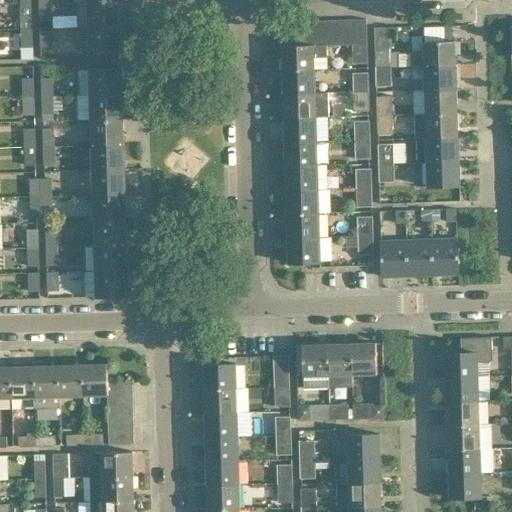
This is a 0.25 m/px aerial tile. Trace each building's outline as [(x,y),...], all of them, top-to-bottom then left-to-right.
[(121,26),(120,1),(89,2),(89,27),(121,26)] [(33,3),(20,4),(21,22),(33,22),(33,3)] [(51,21),(50,3),(39,3),(40,21),(51,21)] [(354,43),(354,19),(342,20),(343,45),(352,44),(352,43),(354,43)] [(367,43),(366,28),(366,19),(354,19),(354,43),(367,43)] [(319,45),(318,20),(306,21),(306,44),(313,44),(313,45),(319,45)] [(331,45),(330,20),(318,20),(319,45),(326,45),(331,45)] [(343,45),(342,20),(330,20),(331,45),(343,45)] [(327,57),(326,45),(319,45),(313,45),(313,44),(306,44),(306,21),(292,21),(284,22),(285,45),(284,45),(284,70),(314,69),(314,57),(327,57)] [(122,51),(121,26),(89,27),(90,52),(122,51)] [(40,28),(41,46),(52,46),(52,27),(40,28)] [(399,51),(391,52),(389,27),(374,28),(376,67),(391,66),(400,66),(399,53),(399,51)] [(34,29),(21,29),(22,48),(34,47),(34,29)] [(455,40),(424,41),(424,52),(412,53),(412,66),(425,65),(456,64),(455,40)] [(367,63),(367,49),(367,43),(354,43),(352,43),(352,44),(352,63),(367,63)] [(456,89),(456,64),(425,65),(426,90),(456,89)] [(392,85),(391,66),(376,67),(377,86),(392,85)] [(122,68),(91,69),(92,94),(123,93),(122,68)] [(315,93),(314,69),(284,70),(285,94),(315,93)] [(369,72),(354,73),(354,91),(369,91),(369,72)] [(23,77),(23,97),(35,96),(34,77),(23,77)] [(41,78),(42,99),(53,99),(53,77),(41,78)] [(457,113),(456,89),(426,90),(427,114),(457,113)] [(370,110),(369,91),(354,91),(355,110),(370,110)] [(124,119),(123,93),(92,94),(93,120),(124,119)] [(328,93),(315,93),(285,94),(286,118),(316,117),(329,116),(328,93)] [(35,115),(35,96),(23,97),(24,115),(35,115)] [(377,96),(378,115),(393,115),(393,96),(377,96)] [(53,99),(42,99),(43,114),(54,114),(53,99)] [(458,137),(457,113),(427,114),(415,115),(416,138),(417,138),(428,137),(458,137)] [(394,133),(393,115),(378,115),(379,134),(394,133)] [(317,141),(316,117),(286,118),(286,141),(317,141)] [(125,144),(124,119),(93,120),(93,145),(125,144)] [(355,121),(355,140),(369,139),(369,121),(355,121)] [(24,128),(24,147),(37,146),(36,128),(24,128)] [(43,128),(44,146),(55,146),(54,128),(43,128)] [(459,161),(458,137),(428,137),(417,138),(418,162),(429,162),(459,161)] [(370,158),(369,139),(355,140),(356,159),(370,158)] [(317,165),(317,141),(286,141),(287,166),(317,165)] [(379,144),(380,163),(394,162),(393,143),(379,144)] [(126,169),(125,144),(93,145),(94,170),(126,169)] [(38,165),(37,146),(24,147),(25,165),(38,165)] [(55,164),(55,146),(44,146),(44,164),(55,164)] [(460,185),(459,161),(429,162),(429,186),(460,185)] [(394,181),(394,162),(380,163),(380,182),(394,181)] [(317,165),(287,166),(288,190),(318,189),(317,165)] [(372,186),(371,168),(356,169),(357,187),(372,186)] [(127,194),(126,169),(94,170),(95,195),(127,194)] [(42,197),(41,178),(30,178),(31,197),(42,197)] [(52,178),(41,178),(42,197),(52,196),(52,178)] [(372,206),(372,186),(357,187),(357,207),(372,206)] [(319,213),(318,189),(288,190),(289,214),(319,213)] [(127,219),(127,194),(95,195),(96,220),(127,219)] [(52,214),(52,196),(42,197),(42,215),(52,214)] [(42,215),(42,197),(31,197),(31,215),(42,215)] [(458,209),(448,209),(448,222),(458,222),(458,209)] [(407,210),(397,210),(397,223),(407,223),(407,210)] [(432,210),(422,210),(423,222),(432,222),(432,210)] [(320,237),(319,213),(289,214),(289,238),(320,237)] [(373,236),(373,216),(358,216),(359,236),(373,236)] [(128,244),(127,219),(96,220),(97,245),(128,244)] [(46,229),(47,247),(58,247),(57,228),(46,229)] [(27,230),(28,248),(40,247),(39,229),(27,230)] [(374,254),(373,236),(359,236),(359,254),(374,254)] [(321,261),(320,237),(289,238),(290,262),(321,261)] [(434,272),(433,239),(408,240),(408,272),(409,272),(418,272),(418,275),(434,274),(434,272)] [(458,239),(433,239),(434,272),(443,272),(443,274),(459,274),(458,239)] [(408,272),(408,240),(382,241),(383,276),(384,276),(384,273),(393,273),(393,275),(409,275),(409,272),(408,272)] [(129,269),(128,244),(97,245),(98,271),(129,269)] [(40,265),(40,247),(28,248),(28,265),(40,265)] [(58,265),(58,247),(47,247),(47,265),(58,265)] [(129,269),(98,271),(98,296),(130,295),(129,269)] [(40,290),(40,272),(30,272),(30,291),(40,290)] [(59,290),(59,272),(49,272),(49,290),(59,290)] [(478,376),(478,363),(488,363),(492,358),(491,337),(460,338),(461,352),(446,353),(447,377),(478,376)] [(352,374),(351,343),(327,344),(328,387),(354,386),(353,374),(352,374)] [(376,343),(351,343),(352,374),(353,374),(377,373),(376,343)] [(328,387),(327,344),(303,345),(305,388),(328,387)] [(289,355),(288,356),(274,356),(274,388),(290,387),(289,355)] [(12,367),(11,367),(12,397),(24,397),(24,408),(37,407),(35,366),(24,367),(23,363),(12,363),(12,367)] [(204,364),(205,389),(236,388),(235,363),(204,364)] [(108,364),(83,365),(84,395),(108,394),(109,394),(109,382),(108,364)] [(84,395),(83,365),(60,366),(61,396),(84,395)] [(61,396),(60,366),(35,366),(37,407),(61,407),(61,396)] [(0,397),(12,397),(11,367),(0,367),(0,397)] [(479,400),(478,376),(447,377),(447,401),(479,400)] [(133,382),(109,382),(109,394),(133,394),(133,382)] [(290,406),(290,387),(274,388),(275,406),(290,406)] [(237,412),(236,388),(205,389),(206,413),(237,412)] [(133,394),(109,394),(108,394),(109,407),(134,406),(133,394)] [(480,424),(479,400),(447,401),(448,425),(480,424)] [(372,403),(353,404),(354,417),(372,416),(372,403)] [(348,418),(348,404),(329,405),(329,419),(348,418)] [(329,419),(329,405),(311,405),(311,419),(329,419)] [(134,419),(134,406),(109,407),(109,420),(134,419)] [(237,436),(237,412),(206,413),(207,437),(237,436)] [(275,417),(276,435),(291,435),(291,416),(275,417)] [(134,431),(134,419),(109,420),(110,432),(134,431)] [(481,448),(480,424),(448,425),(449,449),(481,448)] [(38,445),(37,435),(37,436),(37,428),(28,429),(28,436),(19,436),(20,446),(38,445)] [(135,443),(134,431),(110,432),(110,444),(135,443)] [(102,433),(85,434),(85,444),(103,444),(102,433)] [(379,433),(349,434),(350,458),(380,457),(379,433)] [(85,444),(85,434),(67,434),(67,445),(85,444)] [(55,435),(37,435),(38,445),(55,445),(55,435)] [(292,453),(291,435),(276,435),(276,454),(292,453)] [(238,460),(237,436),(207,437),(208,461),(238,460)] [(315,459),(315,440),(300,440),(300,459),(315,459)] [(482,472),(481,448),(449,449),(450,473),(482,472)] [(133,452),(103,453),(102,453),(103,463),(90,463),(91,478),(134,476),(133,452)] [(68,455),(54,455),(54,479),(64,479),(69,479),(68,455)] [(380,482),(380,457),(350,458),(351,482),(351,483),(380,482)] [(316,478),(315,459),(300,459),(301,478),(316,478)] [(239,484),(238,460),(208,461),(208,485),(239,484)] [(45,462),(35,462),(35,480),(46,479),(45,462)] [(292,464),(277,465),(277,483),(293,483),(292,464)] [(482,496),(482,472),(450,473),(451,497),(482,496)] [(135,501),(134,476),(91,478),(91,502),(135,501)] [(46,498),(46,479),(35,480),(36,498),(46,498)] [(64,479),(54,479),(55,497),(65,497),(64,479)] [(381,506),(380,482),(351,483),(351,482),(337,483),(338,508),(351,508),(351,507),(381,506)] [(294,502),(293,483),(277,483),(278,503),(294,502)] [(240,508),(239,484),(208,485),(209,509),(240,508)] [(316,488),(301,489),(302,508),(317,507),(316,488)] [(135,511),(135,501),(91,502),(91,511),(135,511)]
